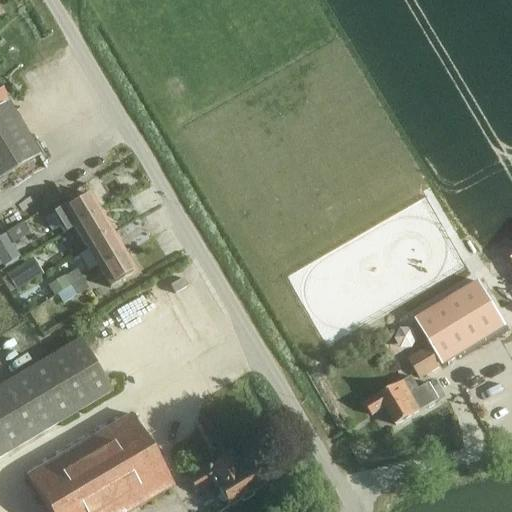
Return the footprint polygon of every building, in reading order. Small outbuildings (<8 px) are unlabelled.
[(0,178),(38,156),(0,91),(0,178)] [(99,213),(88,195),(62,210),(44,222),(52,233),(59,228),(64,235),(73,229),(99,213)] [(111,234),(99,213),(73,229),(85,249),(111,234)] [(85,249),(98,270),(123,255),(111,234),(85,249)] [(0,238),(0,265),(2,269),(19,258),(5,235),(0,238)] [(123,255),(98,270),(109,289),(134,273),(123,255)] [(52,297),(80,280),(75,271),(64,277),(46,287),(52,297)] [(22,273),(7,282),(14,292),(29,283),(22,273)] [(479,283),(484,291),(499,283),(494,274),(479,283)] [(80,280),(52,297),(53,298),(56,296),(61,304),(86,290),(80,280)] [(478,284),(415,321),(442,366),(504,328),(478,284)] [(0,458),(110,393),(79,341),(0,387),(0,458)] [(408,361),(419,380),(439,368),(428,349),(408,361)] [(411,378),(364,406),(371,417),(384,409),(395,427),(413,416),(422,411),(438,401),(429,385),(419,391),(411,378)] [(131,511),(172,488),(130,416),(25,477),(45,511),(131,511)] [(228,457),(187,482),(194,493),(212,483),(227,508),(262,487),(248,463),(236,470),(228,457)]
